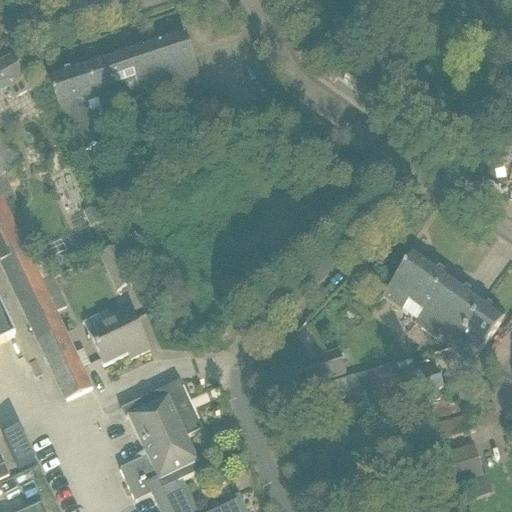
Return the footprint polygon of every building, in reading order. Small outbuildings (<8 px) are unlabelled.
[(183,35),(115,58),(130,104),(140,101),(142,104),(200,84),(183,35)] [(130,104),(115,58),(46,81),(53,100),(60,121),(68,118),(80,154),(101,147),(91,117),(130,104)] [(30,93),(21,76),(11,59),(0,64),(0,92),(7,89),(14,101),(30,93)] [(0,178),(20,167),(4,138),(1,140),(0,138),(0,178)] [(0,270),(64,404),(92,392),(56,316),(54,317),(40,287),(43,285),(2,201),(1,202),(0,200),(0,270)] [(115,222),(105,226),(117,252),(130,278),(140,274),(115,222)] [(99,261),(117,298),(135,289),(130,278),(117,252),(99,261)] [(414,326),(447,350),(480,305),(414,256),(382,300),(398,312),(402,314),(404,312),(417,322),(414,326)] [(53,281),(43,285),(40,287),(54,317),(56,316),(67,311),(53,281)] [(480,305),(447,350),(470,367),(504,322),(480,305)] [(0,308),(0,346),(15,340),(0,308)] [(112,326),(88,338),(103,370),(127,358),(130,363),(149,354),(129,311),(110,320),(112,326)] [(344,378),(337,354),(299,367),(306,390),(344,378)] [(363,415),(443,391),(437,372),(357,395),(363,415)] [(149,498),(155,510),(182,498),(176,486),(205,473),(200,463),(197,465),(186,441),(201,434),(195,420),(187,417),(181,405),(184,397),(179,385),(159,395),(124,411),(129,420),(131,419),(150,458),(118,473),(134,506),(149,498)] [(475,434),(469,417),(430,427),(435,445),(475,434)] [(0,480),(33,468),(20,434),(0,441),(0,480)] [(441,459),(451,490),(486,479),(483,479),(474,450),(441,459)] [(221,511),(188,511),(182,498),(155,510),(155,511),(238,511),(235,506),(221,511)]
